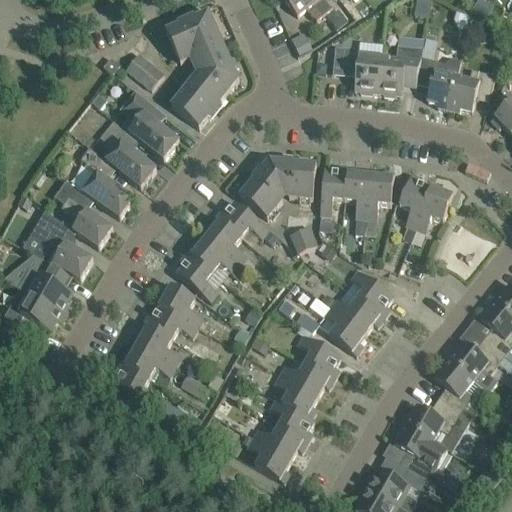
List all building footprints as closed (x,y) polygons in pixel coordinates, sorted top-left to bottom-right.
[(317,26),(325,20),(309,0),(281,0),(298,20),(307,13),(317,26)] [(309,0),(325,20),(333,13),(323,1),(323,0),(309,0)] [(418,1),(415,20),(428,22),(432,3),(418,1)] [(339,13),(328,21),(338,34),(348,26),(339,13)] [(239,84),(209,16),(166,35),(180,68),(190,64),(191,64),(211,55),(214,60),(205,63),(209,72),(191,95),(187,92),(172,110),(199,133),(239,84)] [(382,61),(379,98),(403,100),(405,80),(419,81),(422,62),(423,54),(425,43),(399,41),(397,62),(382,61)] [(423,54),(422,62),(434,65),(438,46),(425,43),(423,54)] [(379,98),(382,61),(359,58),(359,60),(350,59),(350,53),(336,51),(333,79),(347,81),(348,74),(357,75),(355,96),(379,98)] [(152,95),(165,79),(139,59),(127,74),(152,95)] [(422,62),(419,81),(417,89),(430,93),(427,106),(439,109),(438,112),(449,115),(458,81),(462,65),(452,63),(446,68),(434,65),(422,62)] [(111,63),(104,72),(113,79),(120,70),(111,63)] [(458,81),(449,115),(460,118),(461,114),(473,117),(476,103),(489,107),(496,80),(472,74),(470,84),(458,81)] [(122,131),(140,146),(164,165),(180,146),(147,120),(154,110),(136,96),(120,115),(129,122),(122,131)] [(503,130),(511,138),(511,136),(511,105),(492,126),(499,134),(503,130)] [(113,156),(105,165),(117,174),(141,194),(157,174),(133,155),(140,146),(122,131),(121,132),(114,126),(100,143),(108,150),(106,151),(113,156)] [(72,190),(95,206),(120,224),(135,203),(109,185),(117,174),(105,165),(90,153),(81,165),(87,169),(86,171),(72,190)] [(273,197),(280,189),(270,165),(240,201),(268,224),(283,206),(273,197)] [(270,165),(280,189),(291,190),(289,203),(313,205),(317,170),(270,165)] [(334,205),(346,206),(349,173),(338,172),(338,177),(325,176),(321,220),(332,221),(334,205)] [(366,241),(372,180),(359,179),(360,174),(349,173),(346,206),(357,207),(354,239),(365,240),(365,241),(366,241)] [(383,181),(372,180),(366,241),(376,241),(379,209),(391,211),(395,177),(383,176),(383,181)] [(416,234),(432,193),(421,188),(423,183),(412,179),(400,210),(412,215),(406,230),(416,234)] [(95,206),(72,190),(66,186),(55,202),(65,209),(62,213),(69,218),(63,228),(73,236),(99,254),(113,233),(88,216),(95,206)] [(432,193),(416,234),(426,238),(432,223),(444,227),(450,212),(455,214),(459,203),(432,193)] [(216,222),(242,243),(250,234),(263,244),(270,235),(235,207),(227,217),(223,214),(216,222)] [(32,239),(42,245),(34,258),(41,263),(73,282),(73,281),(81,286),(93,264),(66,248),(73,236),(63,228),(45,216),(32,239)] [(206,244),(241,271),(247,263),(235,252),(242,243),(216,222),(210,231),(214,234),(206,244)] [(317,250),(309,231),(291,239),(299,258),(317,250)] [(187,258),(213,279),(221,269),(234,280),(241,271),(206,244),(198,253),(194,249),(187,258)] [(327,250),(322,257),(332,264),(337,256),(327,250)] [(206,288),(213,279),(187,258),(181,266),(185,269),(177,279),(211,307),(218,298),(206,288)] [(29,271),(17,292),(31,300),(67,321),(70,314),(66,312),(73,299),(65,294),(73,282),(41,263),(35,274),(29,271)] [(365,295),(358,304),(385,324),(391,315),(387,312),(394,302),(358,276),(352,285),(365,295)] [(160,311),(199,333),(204,324),(189,316),(196,305),(167,288),(161,298),(166,301),(160,311)] [(493,305),(511,320),(511,290),(510,289),(503,299),(500,296),(493,305)] [(63,327),(67,321),(31,300),(20,319),(16,316),(9,330),(36,345),(43,333),(51,337),(58,325),(63,327)] [(327,300),(322,306),(330,312),(335,306),(327,300)] [(280,313),(289,320),(296,311),(286,304),(280,313)] [(337,304),(331,312),(331,313),(366,339),(374,330),(378,333),(385,324),(358,304),(350,314),(337,304)] [(511,320),(493,305),(486,314),(489,316),(481,326),(492,334),(483,345),(511,367),(511,356),(510,355),(511,353),(511,320)] [(193,343),(199,333),(160,311),(154,321),(149,319),(144,328),(173,345),(179,335),(193,343)] [(331,313),(325,321),(338,331),(330,341),(357,361),(364,352),(359,349),(366,339),(331,313)] [(137,351),(176,373),(181,363),(167,355),(173,345),(144,328),(139,338),(143,340),(137,351)] [(240,335),(235,342),(245,348),(250,340),(240,335)] [(303,340),(298,350),(312,358),(306,368),(335,385),(340,376),(335,373),(342,362),(303,340)] [(510,377),(511,375),(511,367),(483,345),(475,356),(464,347),(456,356),(454,354),(447,363),(474,385),(474,386),(486,395),(489,398),(498,387),(490,381),(499,369),(510,377)] [(121,368),(150,385),(156,374),(170,382),(176,373),(137,351),(131,361),(127,358),(121,368)] [(474,385),(447,363),(440,372),(443,374),(435,383),(446,393),(438,405),(470,426),(478,418),(473,414),(486,395),(474,386),(474,385)] [(144,395),(150,385),(121,368),(116,377),(120,380),(114,391),(153,413),(158,403),(144,395)] [(329,395),(335,385),(306,368),(300,379),(286,371),(281,379),(319,402),(325,392),(329,395)] [(283,408),(312,424),(317,415),(313,413),(319,402),(281,379),(280,381),(275,390),(289,398),(283,408)] [(188,380),(181,392),(203,404),(210,392),(188,380)] [(279,432),(308,449),(313,439),(309,437),(315,426),(312,424),(283,408),(277,404),(271,413),(285,422),(279,432)] [(403,429),(433,446),(440,435),(448,440),(453,431),(464,437),(470,426),(438,405),(430,417),(418,410),(411,421),(408,419),(403,429)] [(400,470),(406,473),(428,486),(438,492),(445,481),(443,476),(439,474),(449,456),(433,446),(403,429),(397,438),(400,440),(394,451),(406,458),(400,470)] [(302,458),(308,449),(279,432),(273,442),(259,434),(253,444),(292,466),(298,456),(302,458)] [(292,466),(253,444),(248,453),(262,461),(256,472),(285,489),(290,479),(286,476),(292,466)] [(421,498),(428,486),(406,473),(399,484),(380,473),(375,482),(373,480),(366,493),(399,511),(400,511),(413,511),(417,505),(407,499),(411,492),(421,498)] [(400,511),(399,511),(366,493),(358,505),(361,507),(357,511),(400,511)]
